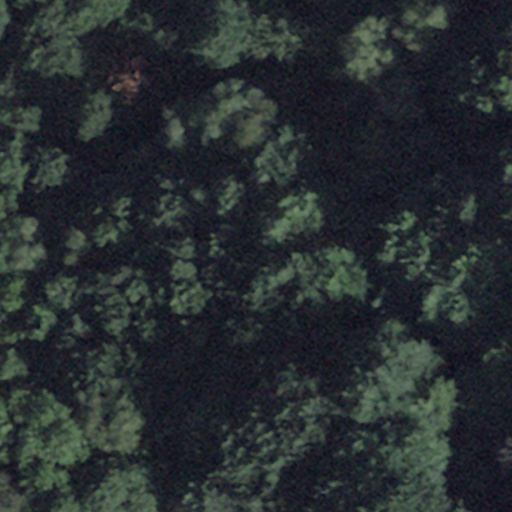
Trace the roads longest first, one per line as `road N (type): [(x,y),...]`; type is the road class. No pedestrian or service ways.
road 1 (track): [(337,0),(0,274)]
road 2 (track): [(0,39),(216,0)]
